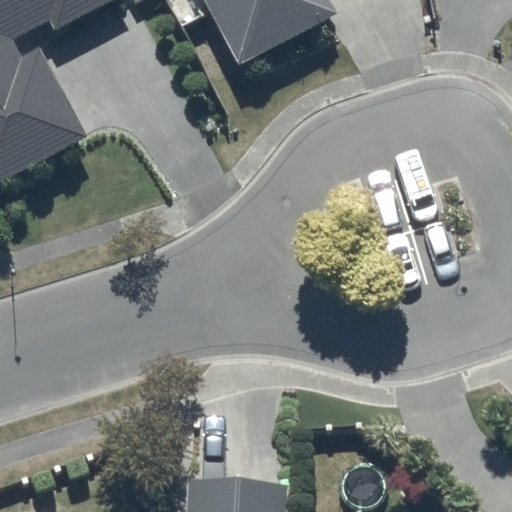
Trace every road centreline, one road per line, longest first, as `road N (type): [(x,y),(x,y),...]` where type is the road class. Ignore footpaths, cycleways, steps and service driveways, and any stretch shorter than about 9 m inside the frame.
road 1 (residential): [(205,300),(317,158),(350,138),(452,117),(476,126),(511,197)]
road 2 (residential): [(511,281),(497,308),(438,334),(391,341),(289,321)]
road 3 (residential): [(0,357),(205,300)]
